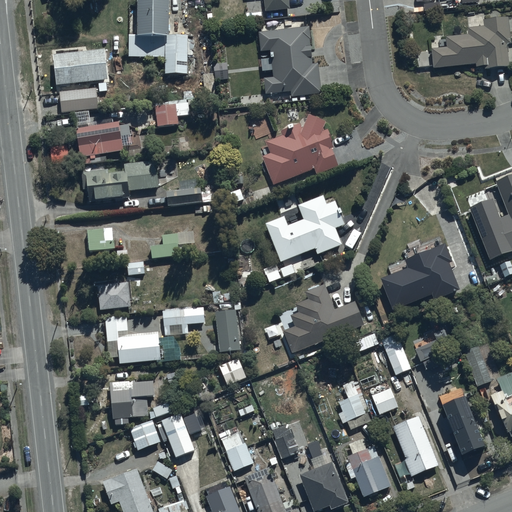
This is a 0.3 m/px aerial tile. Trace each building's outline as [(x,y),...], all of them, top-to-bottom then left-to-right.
[(137,43),(165,44),(165,78),(187,78),(188,40),(169,40),(169,2),(158,2),(157,0),(140,0),(141,1),(137,1),(137,43)] [(288,0),(263,0),(265,13),(289,11),(288,0)] [(437,51),(437,49),(431,50),(434,72),(476,67),(476,70),(485,69),(485,72),(509,70),(507,47),(511,47),(508,21),(484,24),(484,29),(468,31),(469,37),(446,40),(447,48),(443,49),(443,50),(437,51)] [(259,36),(261,54),(270,53),(273,80),(264,81),(266,98),(291,95),(292,100),(322,97),(318,66),(312,67),(309,43),(311,43),(310,30),(259,36)] [(107,54),(55,59),(57,89),(109,85),(107,54)] [(228,67),(214,68),(215,81),(228,81),(228,67)] [(96,92),(61,95),(62,115),(98,111),(96,92)] [(175,107),(175,108),(155,110),(157,129),(178,127),(177,120),(189,119),(188,105),(175,107)] [(129,128),(119,129),(119,125),(113,126),(112,123),(91,126),(90,116),(74,118),(81,161),(124,154),(123,150),(132,148),(129,128)] [(270,157),(262,159),(273,189),(315,173),(317,178),(338,169),(332,152),(334,152),(331,146),(332,145),(327,131),(324,132),(325,128),(308,120),(304,131),(299,129),(281,135),(283,139),(266,145),(270,157)] [(67,144),(51,145),(53,168),(69,166),(67,144)] [(89,206),(93,205),(93,207),(124,203),(123,201),(130,200),(129,194),(159,190),(155,164),(125,168),(125,175),(108,177),(107,172),(81,176),(83,193),(87,192),(89,206)] [(172,195),(166,196),(168,211),(202,207),(200,187),(172,190),(172,195)] [(240,191),(230,195),(233,206),(244,202),(240,191)] [(344,229),(341,221),(343,220),(340,213),(338,214),(334,205),(326,208),(322,199),(297,209),(303,222),(288,228),(284,220),(265,228),(281,266),(315,252),(317,258),(342,248),(335,232),(344,229)] [(112,232),(87,234),(89,255),(115,252),(114,244),(113,244),(112,232)] [(163,249),(150,251),(152,262),(180,259),(178,249),(194,247),(193,235),(162,239),(163,249)] [(143,263),(127,265),(129,278),(145,276),(143,263)] [(128,286),(97,290),(100,315),(131,311),(128,286)] [(325,289),(306,296),(308,302),(295,307),(299,315),(291,318),(295,329),(283,334),(292,357),(364,329),(354,305),(334,313),(325,289)] [(187,326),(203,325),(201,309),(190,310),(191,313),(187,314),(187,326)] [(186,314),(162,314),(165,338),(187,337),(186,314)] [(236,314),(215,316),(220,356),(240,353),(236,314)] [(157,364),(157,366),(181,364),(180,350),(173,341),(173,339),(157,339),(157,337),(117,339),(117,335),(128,335),(127,320),(104,321),(107,346),(108,346),(109,361),(119,360),(120,368),(157,364)] [(401,342),(385,349),(396,378),(412,371),(401,342)] [(492,384),(478,350),(464,355),(478,390),(492,384)] [(238,362),(219,370),(227,389),(246,381),(238,362)] [(347,401),(338,405),(351,435),(372,426),(367,416),(370,414),(357,383),(354,384),(350,374),(344,377),(348,386),(342,389),(347,401)] [(500,418),(498,419),(506,438),(511,435),(511,375),(497,382),(502,395),(490,399),(495,411),(497,410),(500,418)] [(132,384),(110,386),(112,419),(115,423),(148,420),(146,402),(154,401),(153,385),(132,387),(132,384)] [(390,393),(372,400),(379,418),(398,411),(397,409),(401,407),(395,392),(390,394),(390,393)] [(169,406),(152,412),(156,421),(172,416),(169,406)] [(419,421),(393,431),(411,480),(438,469),(425,433),(434,429),(426,408),(416,412),(419,421)] [(161,424),(163,428),(158,430),(164,445),(168,443),(176,461),(195,454),(180,417),(161,424)] [(129,433),(134,445),(132,446),(134,451),(137,450),(138,454),(160,445),(152,424),(129,433)] [(289,427),(272,432),(276,443),(273,444),(280,462),(299,456),(289,427)] [(237,429),(218,436),(233,475),(254,466),(241,434),(239,435),(237,429)] [(318,443),(307,448),(313,463),(324,459),(318,443)] [(375,451),(348,462),(363,501),(391,490),(379,460),(379,461),(375,451)] [(172,473),(158,465),(153,474),(167,482),(172,473)] [(333,466),(299,479),(312,511),(325,511),(330,510),(330,511),(336,511),(349,507),(333,466)] [(288,511),(284,511),(277,493),(279,492),(277,488),(276,488),(269,472),(244,481),(255,511),(297,511),(297,509),(288,511)] [(151,511),(137,473),(103,485),(111,509),(119,506),(121,511),(151,511)] [(177,478),(169,480),(172,491),(175,490),(177,497),(182,495),(180,489),(177,478)] [(211,511),(238,511),(230,490),(206,500),(211,511)] [(188,511),(189,511),(185,503),(167,510),(166,508),(158,511),(157,511),(188,511)]
